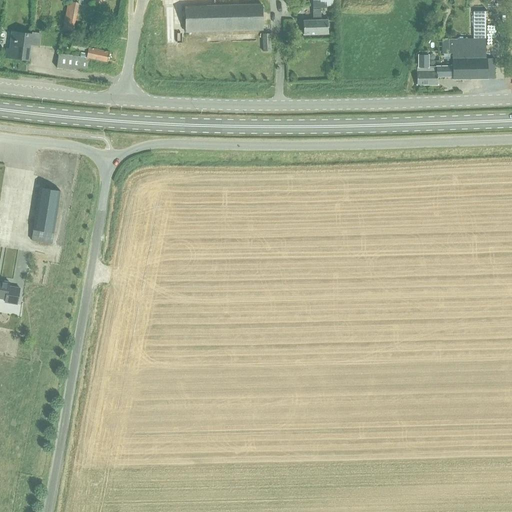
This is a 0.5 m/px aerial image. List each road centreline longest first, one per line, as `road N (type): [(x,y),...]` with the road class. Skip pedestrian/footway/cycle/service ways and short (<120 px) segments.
road 1 (unclassified): [(111,161),(167,144),(511,140)]
road 2 (primary): [(118,121),(511,121)]
road 3 (tertiary): [(122,100),(511,100)]
road 4 (unclassified): [(47,511),(111,161)]
road 5 (tertiary): [(0,86),(122,100)]
